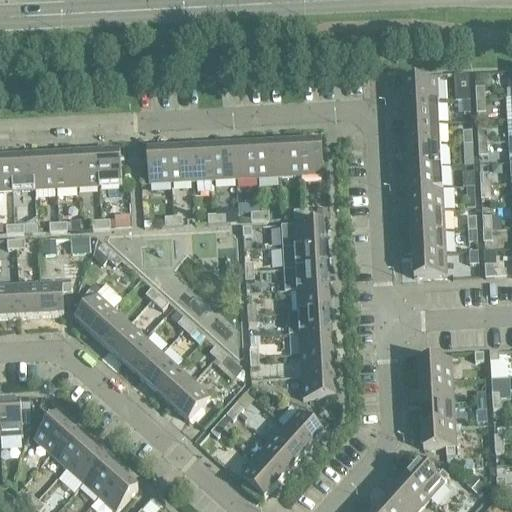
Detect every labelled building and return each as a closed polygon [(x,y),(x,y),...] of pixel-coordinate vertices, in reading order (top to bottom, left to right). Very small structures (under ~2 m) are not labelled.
[(469,103),(469,95),(468,76),(455,77),(457,104),(469,103)] [(403,84),(405,106),(438,104),(436,82),(403,84)] [(475,90),(476,115),(485,115),(484,90),(475,90)] [(438,104),(405,106),(406,128),(439,126),(438,104)] [(439,126),(406,128),(407,149),(440,148),(439,126)] [(486,133),(477,133),(478,146),(487,145),(486,133)] [(472,147),(471,134),(462,134),(463,147),(472,147)] [(322,145),(299,146),(301,179),(323,178),(322,145)] [(487,145),(478,146),(479,159),(487,158),(487,145)] [(299,146),(277,147),(279,180),(301,179),(299,146)] [(277,147),(256,149),(258,182),(279,180),(277,147)] [(440,148),(407,149),(408,171),(441,169),(440,148)] [(256,149),(234,150),(236,183),(258,182),(256,149)] [(234,150),(212,151),(214,184),(236,183),(234,150)] [(212,151),(191,152),(193,185),(214,184),(212,151)] [(191,152),(169,153),(171,186),(193,185),(191,152)] [(148,187),(171,186),(169,153),(147,154),(148,187)] [(120,156),(97,157),(99,190),(122,189),(120,156)] [(97,157),(76,158),(77,191),(99,190),(97,157)] [(76,158),(54,159),(56,192),(77,191),(76,158)] [(54,159),(32,160),(34,193),(56,192),(54,159)] [(32,160),(11,161),(12,194),(34,193),(32,160)] [(11,161),(0,161),(0,195),(12,194),(11,161)] [(441,169),(408,171),(409,193),(442,191),(441,169)] [(488,176),(480,177),(480,189),(489,188),(488,176)] [(465,189),(473,189),(473,177),(465,177),(465,189)] [(489,188),(480,189),(481,202),(490,201),(489,188)] [(442,191),(409,193),(410,214),(443,213),(442,191)] [(467,211),(475,211),(474,203),(466,203),(467,211)] [(303,221),(312,221),(311,212),(303,213),(303,221)] [(303,221),(303,213),(294,213),(295,222),(303,221)] [(443,213),(410,214),(412,236),(445,234),(443,213)] [(260,224),(275,223),(274,214),(259,215),(260,224)] [(260,224),(259,215),(251,215),(251,224),(260,224)] [(217,226),(216,217),(208,218),(208,227),(217,226)] [(217,226),(225,226),(225,217),(216,217),(217,226)] [(173,228),(182,228),(182,219),(173,220),(173,228)] [(491,219),(482,220),(483,232),(491,232),(491,219)] [(173,228),(173,220),(165,220),(165,229),(173,228)] [(477,245),(476,220),(467,221),(468,246),(477,245)] [(101,232),(110,232),(110,223),(101,224),(101,232)] [(101,232),(101,224),(92,224),(93,233),(101,232)] [(58,235),(67,234),(66,225),(58,226),(58,235)] [(58,235),(58,226),(49,226),(50,235),(58,235)] [(326,227),(293,228),(294,251),(327,249),(326,227)] [(15,237),(14,228),(6,229),(7,238),(15,237)] [(15,237),(24,237),(23,228),(14,228),(15,237)] [(252,239),(251,230),(242,231),(243,240),(252,239)] [(491,232),(483,232),(483,245),(492,244),(491,232)] [(445,234),(412,236),(413,258),(446,256),(445,234)] [(74,254),(91,254),(92,240),(75,240),(74,254)] [(16,243),(7,244),(7,252),(16,252),(16,243)] [(16,243),(16,252),(25,251),(24,243),(16,243)] [(121,265),(113,257),(98,244),(93,259),(103,268),(108,263),(116,270),(121,265)] [(327,249),(294,251),(295,273),(328,271),(327,249)] [(478,267),(478,254),(469,255),(469,268),(478,267)] [(446,256),(413,258),(414,280),(447,278),(446,256)] [(253,266),(244,266),(245,275),(253,275),(253,266)] [(493,267),(485,268),(485,281),(494,280),(493,267)] [(328,271),(295,273),(296,294),(329,292),(328,271)] [(253,275),(245,275),(245,284),(254,283),(253,275)] [(62,285),(40,286),(41,320),(64,318),(63,296),(71,295),(71,286),(62,287),(62,285)] [(40,286),(18,288),(20,321),(41,320),(40,286)] [(18,288),(0,288),(0,321),(20,321),(18,288)] [(157,297),(151,291),(145,297),(151,303),(157,297)] [(329,292),(296,294),(297,316),(330,314),(329,292)] [(75,322),(91,337),(114,312),(97,297),(96,299),(89,293),(84,299),(90,305),(75,322)] [(157,297),(151,303),(158,309),(164,302),(157,297)] [(255,309),(247,310),(247,319),(256,318),(255,309)] [(114,312),(91,337),(108,352),(130,327),(114,312)] [(170,320),(177,326),(184,332),(189,326),(176,314),(170,320)] [(330,314),(297,316),(298,337),(332,336),(330,314)] [(256,318),(247,319),(248,327),(256,326),(256,318)] [(189,326),(184,332),(190,338),(196,331),(189,326)] [(130,327),(108,352),(124,366),(146,341),(130,327)] [(332,336),(298,337),(300,359),(333,357),(332,336)] [(146,341),(124,366),(140,381),(162,356),(146,341)] [(222,355),(215,349),(209,355),(216,361),(222,355)] [(258,352),(249,353),(249,362),(258,361),(258,352)] [(222,355),(216,361),(222,367),(228,360),(222,355)] [(499,364),(498,355),(489,355),(490,364),(499,364)] [(162,356),(140,381),(156,395),(178,370),(162,356)] [(483,356),(475,356),(475,365),(484,364),(483,356)] [(333,357),(300,359),(301,381),(334,379),(333,357)] [(258,361),(249,362),(250,370),(259,369),(258,361)] [(418,363),(419,385),(452,384),(451,361),(418,363)] [(236,380),(242,373),(236,367),(230,374),(236,380)] [(178,370),(156,395),(172,410),(194,385),(178,370)] [(334,379),(301,381),(302,403),(325,402),(325,410),(334,410),(333,402),(335,402),(334,379)] [(452,384),(419,385),(420,407),(454,405),(452,384)] [(194,385),(172,410),(189,425),(211,400),(194,385)] [(486,404),(485,395),(477,396),(477,404),(486,404)] [(492,401),(493,412),(501,412),(501,401),(492,401)] [(486,404),(477,404),(478,413),(486,413),(486,404)] [(21,405),(0,406),(0,439),(0,440),(23,439),(21,416),(30,415),(29,407),(21,407),(21,405)] [(454,405),(420,407),(422,429),(455,427),(454,405)] [(230,413),(237,419),(243,412),(237,406),(230,413)] [(34,442),(50,457),(72,433),(56,418),(55,419),(48,413),(42,420),(49,425),(34,442)] [(225,419),(231,424),(232,425),(237,419),(230,413),(225,419)] [(298,414),(283,431),(308,453),(323,436),(322,435),(327,429),(321,423),(315,429),(298,414)] [(455,427),(422,429),(423,452),(445,450),(446,459),(455,458),(454,450),(456,450),(455,427)] [(216,428),(211,435),(217,441),(223,434),(216,428)] [(283,431),(268,447),(293,469),(308,453),(283,431)] [(494,432),(494,438),(494,443),(503,442),(502,432),(494,432)] [(89,447),(72,433),(50,457),(67,472),(89,447)] [(503,442),(494,443),(495,455),(504,455),(503,442)] [(105,462),(89,447),(67,472),(83,486),(105,462)] [(268,447),(254,463),(279,486),(293,469),(268,447)] [(121,476),(105,462),(83,486),(99,501),(121,476)] [(279,486),(254,463),(239,480),(263,502),(279,486)] [(420,464),(405,480),(429,503),(444,486),(443,485),(449,478),(442,473),(436,479),(420,464)] [(119,511),(138,491),(121,476),(99,501),(111,511),(119,511)] [(420,511),(429,503),(405,480),(390,497),(407,511),(420,511)] [(496,482),(497,499),(511,498),(511,484),(505,485),(505,481),(496,482)] [(407,511),(390,497),(376,511),(407,511)] [(32,511),(37,504),(31,499),(25,505),(32,511)]
